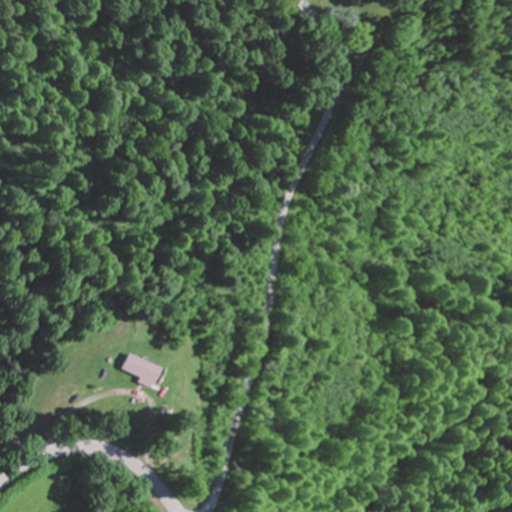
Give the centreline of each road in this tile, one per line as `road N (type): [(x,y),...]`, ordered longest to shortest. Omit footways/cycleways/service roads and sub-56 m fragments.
road 1 (residential): [(201,511),(282,220),(334,123),(347,77),(332,39),(297,0)]
road 2 (secondary): [(178,511),(144,469),(123,455),(82,447),(56,452),(0,484)]
